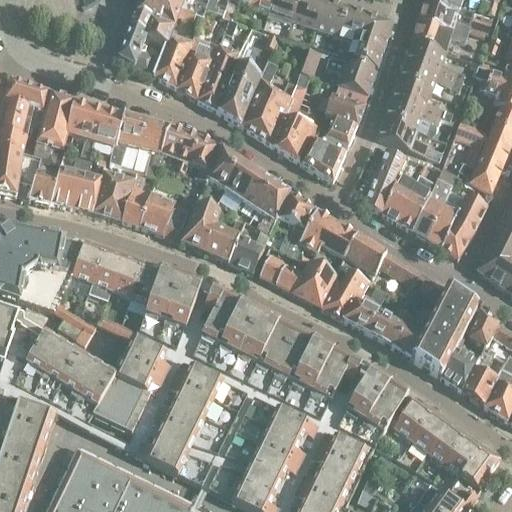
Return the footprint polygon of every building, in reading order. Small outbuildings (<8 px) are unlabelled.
[(177,23),(181,14),(183,7),(167,2),(167,0),(142,0),(140,8),(128,37),(148,44),(164,50),(169,40),(175,31),(177,23)] [(211,0),(185,0),(183,7),(181,14),(195,19),(199,10),(197,10),(199,4),(197,3),(198,0),(211,0)] [(229,6),(231,0),(211,0),(208,0),(207,4),(208,5),(205,15),(216,19),(218,14),(214,13),(218,2),(228,5),(229,6)] [(268,19),(274,0),(231,0),(229,6),(228,5),(222,21),(228,23),(232,24),(236,12),(234,12),(235,8),(268,19)] [(291,28),(300,0),(274,0),(268,19),(268,20),(291,28)] [(314,35),(324,5),(310,0),(300,0),(291,28),(314,35)] [(458,18),(459,13),(463,0),(427,0),(425,6),(458,18)] [(498,10),(501,0),(489,0),(487,6),(489,7),(485,18),(494,21),(498,10)] [(337,42),(347,12),(324,5),(314,35),(337,42)] [(458,18),(425,6),(419,27),(451,37),(454,27),(469,32),(474,18),(459,13),(458,18)] [(352,47),(392,28),(347,12),(337,42),(352,47)] [(192,28),(195,19),(181,14),(177,23),(192,28)] [(232,41),(237,26),(232,24),(228,23),(223,37),(232,41)] [(483,42),(485,37),(476,34),(469,32),(454,27),(451,37),(419,27),(412,47),(445,58),(449,44),(464,49),(468,37),(483,42)] [(377,74),(392,28),(352,47),(346,66),(374,75),(374,73),(377,74)] [(476,34),(485,37),(487,37),(489,33),(478,29),(476,34)] [(145,54),(148,44),(128,37),(118,63),(135,72),(134,73),(145,79),(146,78),(151,81),(159,62),(153,60),(154,57),(145,54)] [(175,94),(193,47),(169,40),(164,50),(159,62),(151,81),(175,94)] [(272,55),(277,43),(269,40),(264,51),(272,55)] [(175,94),(196,106),(218,51),(214,49),(195,42),(193,47),(175,94)] [(496,60),(501,46),(489,42),(484,56),(496,60)] [(441,72),(445,58),(412,47),(409,58),(405,67),(461,89),(464,80),(441,72)] [(215,116),(235,69),(239,60),(218,51),(196,106),(197,106),(197,107),(215,116)] [(319,66),(322,57),(309,53),(306,62),(319,66)] [(316,72),(319,66),(306,62),(304,68),(316,72)] [(367,102),(376,78),(373,77),(374,75),(346,66),(345,65),(344,67),(329,62),(325,74),(340,79),(336,92),(343,94),(367,102)] [(272,152),(297,91),(288,88),(283,99),(269,91),(277,72),(267,67),(261,83),(241,131),(240,132),(272,152)] [(461,89),(405,67),(398,86),(431,99),(435,88),(458,96),(461,89)] [(314,78),(316,72),(304,68),(302,74),(314,78)] [(241,131),(261,83),(235,69),(215,116),(216,116),(216,117),(241,131)] [(482,86),(511,97),(511,73),(506,71),(503,79),(491,76),(491,77),(478,72),(475,83),(482,86)] [(312,84),(314,78),(302,74),(300,80),(312,84)] [(44,118),(48,99),(9,86),(0,118),(0,121),(29,130),(32,115),(44,118)] [(427,110),(431,99),(398,86),(391,106),(450,127),(452,120),(427,110)] [(491,110),(498,113),(511,118),(511,97),(482,86),(479,95),(484,97),(483,97),(495,101),(491,110)] [(295,125),(306,95),(297,91),(272,152),(286,161),(302,128),(295,125)] [(356,133),(364,111),(363,111),(365,106),(366,106),(367,102),(343,94),(340,102),(330,99),(327,107),(323,118),(322,120),(332,124),(356,133)] [(57,182),(58,175),(66,141),(74,106),(73,106),(74,105),(49,98),(48,99),(44,118),(33,166),(40,168),(36,178),(57,182)] [(323,118),(327,107),(320,105),(317,115),(323,118)] [(89,163),(103,115),(74,106),(66,141),(84,146),(80,161),(89,163)] [(450,127),(391,106),(384,125),(417,137),(420,126),(450,136),(453,129),(450,127)] [(511,149),(511,118),(498,113),(488,138),(460,127),(454,143),(470,149),(481,154),(473,174),(469,184),(467,189),(491,201),(511,149)] [(115,155),(116,152),(123,121),(103,115),(89,163),(98,166),(102,152),(112,155),(115,155)] [(301,170),(313,146),(318,137),(311,134),(314,126),(313,120),(307,117),(302,128),(286,161),(301,170)] [(124,153),(138,156),(147,127),(123,120),(123,121),(116,152),(115,155),(112,170),(120,173),(124,153)] [(0,139),(26,146),(29,130),(0,121),(0,139)] [(347,155),(356,134),(356,133),(332,124),(324,146),(347,155)] [(417,137),(384,125),(377,145),(425,162),(439,167),(441,160),(413,148),(417,137)] [(160,161),(169,133),(147,127),(138,156),(160,161)] [(183,180),(186,170),(197,143),(190,140),(181,136),(170,133),(170,134),(169,133),(160,161),(177,167),(173,177),(183,180)] [(0,159),(22,164),(26,146),(0,139),(0,159)] [(204,188),(206,184),(218,153),(215,151),(202,145),(197,143),(186,170),(199,174),(195,185),(204,188)] [(316,180),(329,153),(313,146),(301,170),(302,170),(301,171),(316,180)] [(473,174),(481,154),(470,149),(462,168),(473,174)] [(225,197),(237,165),(218,153),(206,184),(225,197)] [(332,190),(345,160),(329,153),(316,180),(332,190)] [(398,182),(404,168),(387,158),(376,153),(372,162),(383,167),(371,196),(361,192),(355,205),(364,210),(381,220),(398,182)] [(32,191),(36,178),(40,168),(33,166),(22,164),(0,159),(0,200),(16,204),(19,188),(32,191)] [(71,214),(83,166),(75,164),(71,178),(58,175),(57,182),(50,209),(71,214)] [(242,207),(253,176),(237,165),(225,197),(242,207)] [(93,220),(101,185),(88,182),(91,168),(83,166),(71,214),(93,220)] [(434,189),(421,182),(428,169),(424,167),(413,191),(397,229),(411,237),(430,200),(434,189)] [(469,184),(473,174),(462,168),(458,178),(469,184)] [(441,212),(450,194),(457,181),(441,173),(436,184),(434,189),(430,200),(411,237),(410,238),(425,246),(441,212)] [(121,228),(135,182),(136,178),(131,176),(129,185),(103,178),(101,185),(93,220),(121,228)] [(257,217),(270,186),(253,176),(242,207),(257,217)] [(50,209),(57,182),(36,178),(32,191),(28,206),(49,210),(49,209),(50,209)] [(138,234),(148,200),(139,197),(144,181),(136,178),(135,182),(121,228),(138,234)] [(397,229),(413,191),(398,182),(381,220),(395,228),(397,229)] [(269,240),(276,224),(288,198),(270,186),(257,217),(265,222),(257,234),(260,235),(269,240)] [(291,262),(298,250),(315,216),(290,199),(288,198),(276,224),(291,229),(279,255),(291,262)] [(440,255),(465,202),(457,198),(450,213),(453,214),(452,217),(441,212),(425,246),(440,255)] [(185,199),(182,208),(195,213),(199,204),(185,199)] [(189,217),(173,211),(173,209),(149,200),(148,200),(138,234),(163,243),(177,249),(189,217)] [(199,204),(195,213),(207,217),(211,208),(205,206),(206,205),(199,202),(199,204)] [(472,240),(487,213),(465,202),(440,255),(457,265),(472,240)] [(511,228),(511,205),(503,224),(511,228)] [(195,213),(180,250),(204,260),(215,234),(220,222),(207,217),(195,213)] [(356,241),(347,235),(317,216),(316,217),(315,216),(298,250),(315,258),(308,272),(316,276),(325,257),(344,267),(356,241)] [(511,228),(503,224),(494,242),(511,251),(511,228)] [(239,242),(244,231),(235,227),(229,240),(239,244),(239,242)] [(228,270),(239,244),(229,240),(215,234),(204,260),(228,270)] [(57,312),(71,282),(84,248),(7,235),(0,239),(0,301),(53,319),(54,318),(57,312)] [(239,242),(239,244),(228,270),(243,276),(251,280),(269,240),(260,235),(254,248),(239,242)] [(379,275),(387,259),(357,240),(356,241),(344,267),(340,275),(349,280),(354,271),(375,283),(379,275)] [(511,251),(494,242),(476,277),(511,268),(511,266),(511,263),(511,251)] [(91,290),(104,256),(84,248),(71,282),(91,290)] [(107,306),(111,297),(123,263),(104,256),(91,290),(88,299),(107,306)] [(421,277),(387,258),(387,259),(379,275),(412,294),(421,277)] [(285,272),(287,268),(271,260),(259,284),(275,292),(285,272)] [(130,304),(142,270),(123,263),(111,297),(130,304)] [(511,269),(511,268),(476,277),(509,299),(511,293),(511,269)] [(149,310),(162,277),(160,277),(142,270),(130,304),(148,310),(149,310)] [(316,276),(308,272),(306,271),(301,280),(285,272),(275,292),(312,310),(319,314),(320,315),(321,315),(335,285),(316,276)] [(371,292),(349,280),(340,275),(335,285),(321,315),(343,328),(360,301),(365,304),(371,292)] [(201,292),(162,277),(149,310),(148,310),(143,323),(155,328),(157,323),(164,326),(162,330),(174,335),(177,330),(185,334),(201,292)] [(447,296),(425,282),(417,295),(426,300),(423,305),(438,313),(447,296)] [(394,327),(393,326),(371,315),(380,297),(371,292),(365,304),(360,301),(343,328),(380,346),(383,348),(394,327)] [(279,330),(240,310),(240,309),(212,295),(203,314),(212,320),(199,345),(210,351),(213,347),(219,351),(217,354),(228,360),(231,357),(238,360),(236,364),(247,369),(249,366),(256,369),(254,373),(265,378),(268,375),(275,379),(273,382),(284,388),(286,384),(293,388),(291,391),(302,397),(304,394),(311,397),(310,401),(320,406),(323,403),(331,407),(343,384),(352,389),(361,372),(312,347),(278,331),(279,330)] [(440,384),(458,350),(476,315),(447,296),(438,313),(422,343),(410,366),(439,384),(440,384)] [(63,324),(72,329),(76,323),(57,312),(54,318),(63,324)] [(115,382),(43,339),(23,328),(22,321),(0,313),(0,368),(11,372),(93,421),(114,384),(115,382)] [(406,334),(413,322),(399,315),(393,326),(394,327),(383,348),(392,355),(410,365),(409,366),(410,366),(422,343),(406,334)] [(511,337),(500,330),(499,330),(479,317),(469,336),(471,344),(487,352),(492,342),(511,354),(511,337)] [(95,331),(115,340),(120,330),(100,321),(95,331)] [(87,330),(76,323),(72,329),(82,335),(83,336),(87,330)] [(82,335),(72,329),(63,324),(57,334),(76,345),(82,335)] [(76,345),(85,350),(94,334),(87,330),(83,336),(82,335),(76,345)] [(115,340),(127,346),(132,336),(120,330),(115,340)] [(158,374),(164,361),(133,346),(124,365),(164,385),(167,378),(158,374)] [(177,376),(184,354),(171,349),(163,371),(177,376)] [(477,368),(467,361),(469,356),(458,350),(440,384),(461,398),(477,368)] [(484,414),(499,384),(486,378),(495,361),(484,355),(477,368),(461,398),(479,411),(482,413),(484,414)] [(506,428),(511,416),(511,366),(509,364),(502,377),(499,384),(484,414),(506,428)] [(160,392),(164,385),(124,365),(115,382),(114,384),(145,400),(145,399),(151,387),(160,392)] [(213,408),(222,389),(190,373),(184,386),(175,382),(172,388),(213,408)] [(383,439),(388,432),(407,403),(408,402),(409,400),(372,377),(345,419),(355,426),(358,423),(365,427),(362,430),(373,437),(375,434),(383,439)] [(130,441),(149,401),(145,399),(145,400),(114,384),(93,421),(130,441)] [(34,479),(54,421),(55,418),(40,413),(41,408),(23,402),(25,397),(12,392),(0,387),(0,511),(22,511),(32,484),(34,479)] [(204,426),(213,408),(172,388),(169,395),(178,399),(172,411),(204,426)] [(410,448),(431,419),(408,402),(407,403),(388,432),(392,435),(410,448)] [(68,431),(76,419),(63,411),(55,423),(68,431)] [(195,445),(204,426),(172,411),(168,420),(159,416),(156,422),(165,426),(163,430),(195,445)] [(317,435),(276,415),(267,434),(299,449),(304,438),(313,443),(317,435)] [(426,460),(448,431),(431,419),(410,448),(426,460)] [(232,445),(240,431),(226,423),(218,436),(232,445)] [(186,464),(195,445),(163,430),(154,449),(186,464)] [(443,472),(464,443),(448,431),(426,460),(443,472)] [(293,462),(299,449),(267,434),(258,453),(299,472),(302,466),(293,462)] [(358,478),(367,459),(335,443),(329,457),(319,452),(316,458),(358,478)] [(459,484),(481,455),(464,443),(443,472),(459,484)] [(177,484),(186,464),(154,449),(149,460),(139,456),(136,463),(153,472),(152,474),(159,477),(160,475),(177,484)] [(299,472),(258,453),(249,472),(281,486),(286,475),(296,480),(299,472)] [(498,467),(481,455),(459,484),(445,502),(444,503),(456,511),(470,511),(491,484),(488,482),(498,467)] [(349,497),(358,478),(316,458),(313,465),(323,469),(317,481),(349,497)] [(118,511),(129,490),(68,461),(61,475),(64,476),(55,494),(57,495),(48,511),(118,511)] [(272,505),(281,486),(249,472),(240,490),(272,505)] [(341,511),(349,497),(317,481),(311,494),(301,489),(298,495),(333,511),(341,511)] [(174,511),(129,490),(118,511),(174,511)] [(268,511),(272,505),(240,490),(231,509),(236,511),(268,511)] [(333,511),(298,495),(295,502),(305,506),(302,511),(333,511)] [(456,511),(444,503),(445,502),(437,496),(425,511),(456,511)]
